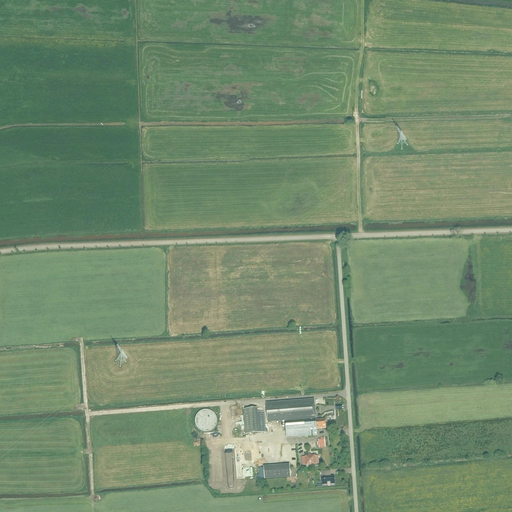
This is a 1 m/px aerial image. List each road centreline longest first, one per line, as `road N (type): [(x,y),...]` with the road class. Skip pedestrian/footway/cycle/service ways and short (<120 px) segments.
road 1 (unclassified): [(337,236),(0,252)]
road 2 (unclassified): [(356,511),(337,236)]
road 3 (track): [(348,393),(86,414)]
road 4 (unclassified): [(337,236),(511,230)]
